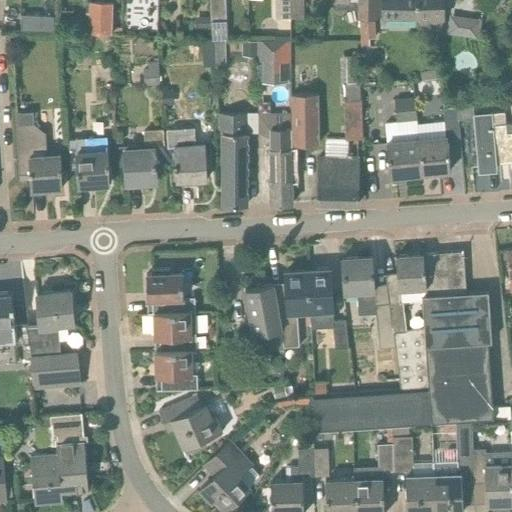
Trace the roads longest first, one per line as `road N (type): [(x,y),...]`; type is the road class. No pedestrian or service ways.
road 1 (residential): [(103,236),(511,211)]
road 2 (residential): [(157,498),(125,428),(103,236)]
